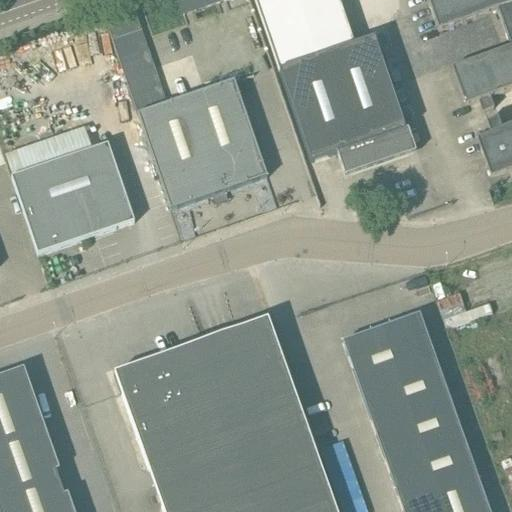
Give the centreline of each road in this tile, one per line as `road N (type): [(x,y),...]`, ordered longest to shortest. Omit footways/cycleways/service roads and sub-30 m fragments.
road 1 (residential): [(511,222),(449,243),(271,241),(0,336)]
road 2 (unknown): [(0,208),(118,511)]
